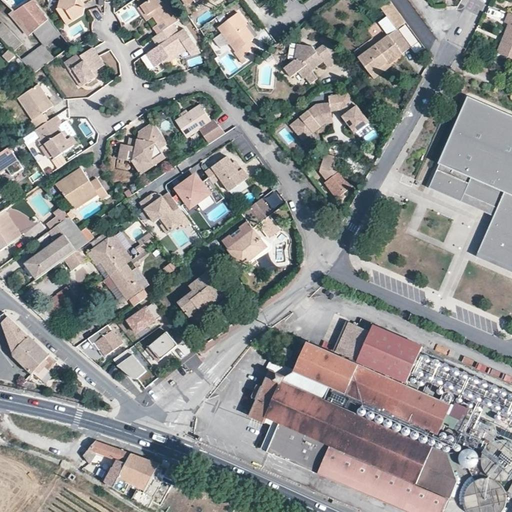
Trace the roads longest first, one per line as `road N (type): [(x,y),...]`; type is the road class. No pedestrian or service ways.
road 1 (residential): [(324,259),(303,189),(214,79),(133,98)]
road 2 (residential): [(446,52),(351,226),(324,259)]
road 3 (residential): [(324,259),(156,422)]
road 4 (unknown): [(289,294),(341,304),(511,365)]
road 5 (residential): [(324,259),(346,280),(511,350)]
road 6 (residential): [(156,422),(0,295)]
road 7 (unknown): [(379,511),(209,430)]
road 8 (primary): [(144,439),(314,511)]
road 9 (unknown): [(170,409),(209,430),(238,387),(232,348)]
